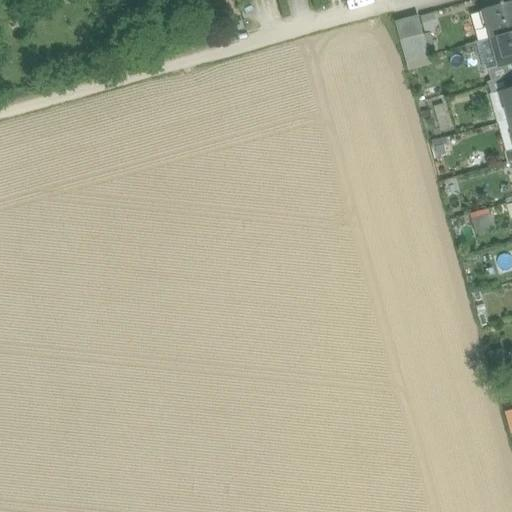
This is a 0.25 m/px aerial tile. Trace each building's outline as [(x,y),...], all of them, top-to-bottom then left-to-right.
[(511,0),(482,0),(485,10),(504,5),(503,3),(505,3),(506,5),(511,2),(511,0)] [(511,2),(506,5),(505,3),(503,3),(504,5),(485,10),(486,11),(486,12),(486,11),(494,39),(511,33),(511,2)] [(486,11),(477,13),(477,14),(475,17),(479,30),(477,34),(479,43),(494,39),(486,11),(486,12),(486,11)] [(412,38),(425,35),(420,16),(407,19),(412,38)] [(436,16),(425,19),(428,29),(439,26),(436,16)] [(396,23),(401,41),(412,38),(407,19),(396,23)] [(511,33),(494,39),(501,66),(501,67),(508,66),(511,64),(511,33)] [(425,35),(412,38),(418,60),(431,56),(425,35)] [(418,60),(412,38),(401,41),(407,63),(418,60)] [(504,91),(491,95),(499,124),(511,120),(504,91)] [(449,107),(438,110),(442,125),(453,122),(449,107)] [(511,120),(499,124),(507,152),(511,150),(511,120)] [(448,138),(432,142),(436,155),(451,151),(448,138)] [(466,192),(457,194),(459,203),(468,200),(466,192)] [(485,198),(474,201),(477,213),(488,210),(485,198)] [(496,215),(476,220),(479,231),(479,230),(479,231),(480,231),(489,229),(490,230),(491,234),(500,232),(496,215)]
